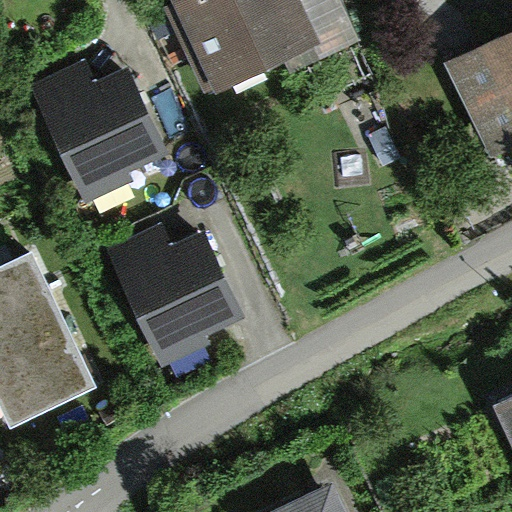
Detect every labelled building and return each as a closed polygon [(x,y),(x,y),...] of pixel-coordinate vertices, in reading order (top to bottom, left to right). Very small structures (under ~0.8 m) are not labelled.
[(321,45),(299,0),(175,0),(177,2),(166,7),(208,97),(321,45)] [(511,25),(448,58),(494,148),(511,139),(511,25)] [(87,51),(30,78),(85,193),(169,153),(125,61),(98,74),(87,51)] [(162,217),(109,246),(180,377),(215,358),(201,332),(246,308),(198,221),(172,235),(162,217)] [(27,253),(0,265),(0,383),(12,410),(84,377),(27,253)] [(511,394),(501,399),(511,423),(511,394)] [(347,511),(333,480),(262,511),(347,511)]
